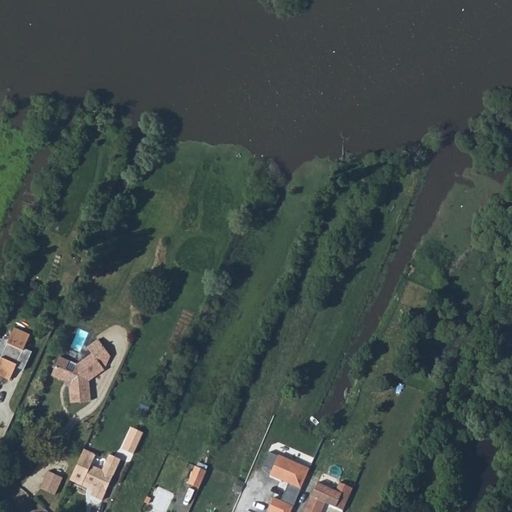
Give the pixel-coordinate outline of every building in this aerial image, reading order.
[(22,368),(29,350),(21,346),(27,332),(11,326),(6,338),(0,340),(0,376),(6,379),(13,365),(22,368)] [(85,347),(89,354),(102,366),(107,354),(96,339),(85,347)] [(102,366),(89,354),(74,366),(56,359),(49,377),(66,385),(69,402),(86,399),(83,382),(102,366)] [(89,452),(77,446),(63,477),(74,482),(75,478),(88,484),(86,489),(83,494),(94,499),(113,456),(103,452),(95,467),(83,462),(89,452)] [(307,469),(269,453),(265,465),(272,468),(269,475),(289,483),(282,499),(293,503),(307,469)] [(194,466),(187,484),(199,489),(207,470),(194,466)] [(74,482),(86,489),(88,484),(75,478),(74,482)] [(317,482),(303,511),(318,511),(323,501),(338,508),(348,486),(339,481),(335,490),(317,482)] [(42,497),(52,501),(57,489),(48,484),(42,497)] [(289,511),(293,503),(282,499),(275,496),(266,511),(289,511)]
